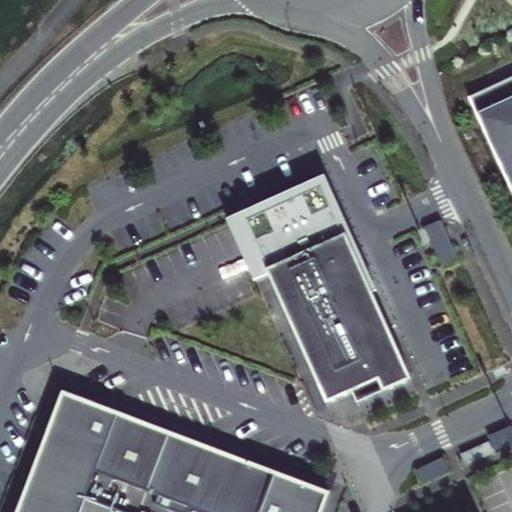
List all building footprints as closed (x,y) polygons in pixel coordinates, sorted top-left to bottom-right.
[(511,103),(482,118),(489,133),(511,122),(511,103)] [(511,122),(489,133),(483,136),(484,139),(490,136),(511,183),(511,122)] [(410,381),(320,185),(241,221),(267,277),(326,406),(352,394),(377,382),(383,394),(410,381)] [(267,277),(241,221),(227,228),(252,284),(267,277)] [(377,382),(352,394),(357,406),(383,394),(377,382)] [(322,511),(329,494),(62,396),(19,511),(322,511)] [(489,441),(461,454),(466,465),(494,453),(489,441)]
